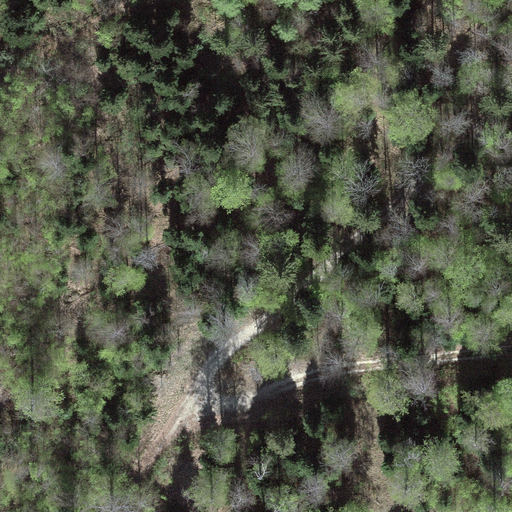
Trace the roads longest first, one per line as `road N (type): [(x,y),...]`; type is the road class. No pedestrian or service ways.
road 1 (track): [(511,94),(429,176),(254,317),(181,403)]
road 2 (track): [(511,348),(302,374),(181,403)]
road 3 (track): [(147,0),(0,77)]
road 4 (track): [(181,403),(107,511)]
